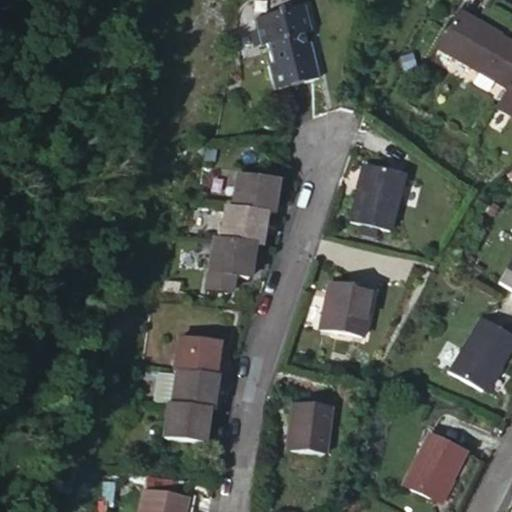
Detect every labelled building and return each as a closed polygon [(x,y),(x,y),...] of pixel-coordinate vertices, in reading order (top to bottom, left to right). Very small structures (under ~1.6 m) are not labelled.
[(306,33),(298,7),(250,21),(253,32),(257,46),(264,44),(270,66),(265,67),(272,91),(315,79),(309,55),(304,56),(301,45),(298,35),(306,33)] [(511,78),(511,44),(500,38),(499,41),(457,16),(437,49),(505,90),(511,78)] [(257,46),(253,32),(247,34),(251,48),(257,46)] [(511,78),(505,90),(494,108),(511,118),(511,78)] [(355,193),(348,224),(388,233),(402,177),(365,167),(358,193),(355,193)] [(263,214),(270,215),(275,183),(235,176),(230,209),(263,214)] [(251,247),(258,247),(263,214),(230,209),(223,209),(217,242),(251,247)] [(217,242),(211,241),(205,276),(230,280),(246,282),(251,247),(217,242)] [(496,283),(511,292),(511,263),(508,262),(496,283)] [(228,296),(230,280),(205,276),(202,292),(228,296)] [(323,298),(318,332),(360,339),(369,293),(329,285),(327,298),(323,298)] [(511,338),(480,320),(448,374),(480,392),(496,367),(498,368),(511,343),(511,338)] [(175,340),(170,372),(175,373),(211,378),(216,345),(175,340)] [(205,412),(209,413),(214,379),(211,378),(175,373),(170,407),(205,412)] [(170,407),(166,407),(160,440),(200,447),(205,412),(170,407)] [(290,407),(284,451),(322,455),(328,411),(290,407)] [(427,435),(401,488),(434,505),(446,479),(449,481),(463,453),(427,435)] [(188,511),(191,501),(143,490),(138,511),(188,511)]
